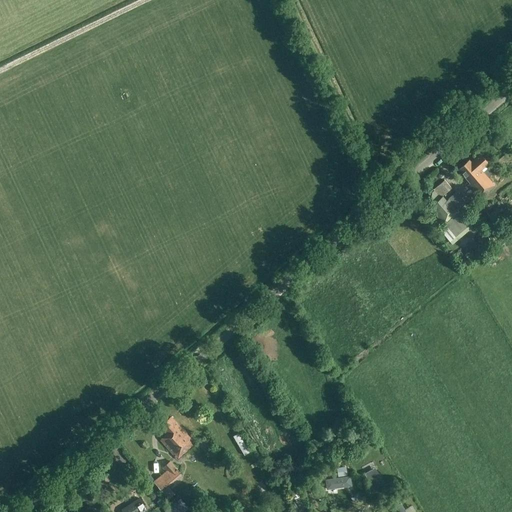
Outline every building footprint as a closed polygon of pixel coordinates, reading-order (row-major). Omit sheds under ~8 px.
[(483,170),(481,169),(488,163),(481,154),(472,161),(470,159),(458,168),(469,183),(468,184),(479,198),(495,185),(488,176),(492,173),(487,167),(483,170)] [(508,159),(505,154),(495,162),(501,170),(511,162),(508,159)] [(443,224),(459,211),(448,199),(446,201),(442,197),(452,189),(443,179),(433,189),(434,190),(424,199),(431,206),(429,208),(443,224)] [(456,220),(471,233),(484,219),(469,206),(456,220)] [(177,459),(194,444),(171,416),(160,425),(167,433),(160,439),(177,459)] [(152,482),(167,500),(174,495),(167,487),(180,475),(176,470),(169,461),(161,468),(165,472),(152,482)] [(287,465),(279,469),(283,476),(290,472),(287,465)] [(385,487),(375,468),(364,474),(374,492),(385,487)] [(350,476),(325,480),(326,490),(352,486),(350,476)] [(296,477),(288,479),(289,486),(297,485),(296,477)] [(361,494),(364,499),(371,495),(368,489),(361,494)] [(358,494),(351,498),(354,503),(361,499),(358,494)] [(142,511),(146,510),(139,498),(121,510),(122,511),(142,511)] [(164,511),(183,511),(188,507),(179,498),(164,511)] [(412,500),(407,501),(409,511),(425,511),(423,501),(413,503),(412,500)]
